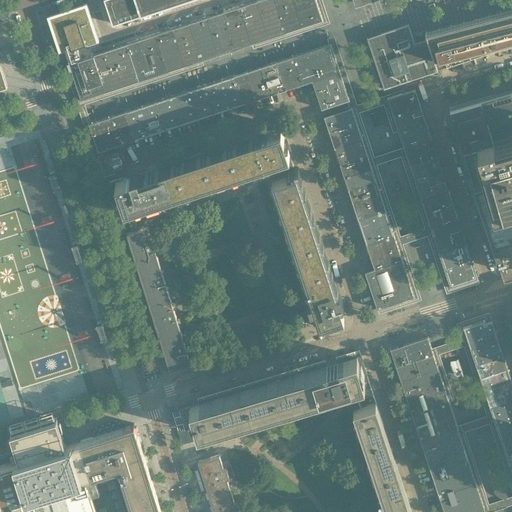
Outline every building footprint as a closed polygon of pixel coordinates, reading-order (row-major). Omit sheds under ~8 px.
[(81,100),(218,54),(323,19),(316,0),(254,0),(81,57),(77,46),(87,43),(97,40),(89,17),(85,4),(49,16),(60,50),(59,51),(63,63),(68,62),(81,100)] [(113,23),(183,0),(114,0),(113,2),(111,4),(110,7),(110,9),(110,12),(111,14),(113,23)] [(489,54),(511,47),(511,7),(426,33),(437,70),(489,54)] [(437,70),(426,33),(422,34),(419,35),(413,37),(409,23),(366,36),(370,45),(382,86),(437,70)] [(340,71),(331,42),(293,55),(302,83),(312,80),(340,71)] [(293,55),(276,60),(285,89),(302,83),(293,55)] [(276,60),(259,66),(269,94),(285,89),(276,60)] [(259,66),(247,70),(256,98),(269,94),(259,66)] [(247,70),(234,74),(244,103),(256,98),(247,70)] [(340,71),(312,80),(321,108),(349,99),(340,71)] [(244,103),(234,74),(222,78),(231,107),(244,103)] [(222,78),(207,83),(216,112),(231,107),(222,78)] [(207,83),(191,89),(200,117),(216,112),(207,83)] [(420,104),(414,88),(414,87),(386,97),(392,113),(420,104)] [(191,89),(155,100),(164,129),(200,117),(191,89)] [(511,89),(487,97),(460,105),(459,103),(452,105),(452,107),(449,108),(461,142),(464,147),(511,133),(511,89)] [(155,100),(138,106),(148,134),(164,129),(155,100)] [(426,121),(420,104),(392,113),(398,130),(426,121)] [(138,106),(126,110),(135,138),(148,134),(138,106)] [(336,111),(324,115),(323,116),(328,130),(357,121),(353,110),(352,106),(336,111)] [(126,110),(113,114),(123,143),(135,138),(126,110)] [(123,143),(113,114),(88,122),(98,150),(98,151),(123,143)] [(357,121),(328,130),(334,147),(362,137),(357,121)] [(426,121),(398,130),(403,147),(431,138),(426,121)] [(161,197),(252,167),(278,159),(277,156),(280,155),(289,153),(289,152),(280,126),(263,132),(123,178),(122,175),(107,180),(116,210),(160,195),(160,197),(161,197)] [(511,133),(464,147),(469,162),(473,176),(476,188),(501,271),(511,267),(511,133)] [(362,137),(334,147),(339,163),(368,154),(362,137)] [(431,138),(403,147),(409,164),(437,154),(431,138)] [(126,167),(120,148),(103,153),(103,154),(99,155),(102,162),(104,167),(108,172),(115,170),(115,171),(126,167)] [(289,153),(280,155),(282,160),(281,160),(285,171),(294,168),(289,153)] [(368,154),(339,163),(343,176),(372,167),(368,154)] [(437,154),(409,164),(414,180),(442,171),(437,154)] [(372,167),(343,176),(348,189),(376,179),(372,167)] [(442,171),(414,180),(420,197),(448,188),(442,171)] [(335,279),(321,239),(299,172),(271,181),(311,302),(314,309),(312,310),(314,318),(316,317),(319,326),(320,325),(321,327),(344,320),(343,318),(344,317),(338,301),(342,300),(335,279)] [(376,179),(348,189),(352,201),(380,191),(376,179)] [(29,183),(24,183),(38,239),(38,223),(46,223),(49,223),(58,221),(65,221),(60,201),(48,201),(44,202),(43,195),(30,195),(29,189),(29,183)] [(448,188),(420,197),(430,226),(458,217),(448,188)] [(380,191),(352,201),(357,218),(386,208),(380,191)] [(386,208),(357,218),(366,243),(394,233),(386,208)] [(458,217),(430,226),(438,251),(466,242),(458,217)] [(159,261),(156,254),(148,226),(127,233),(127,234),(124,235),(129,251),(132,250),(134,255),(131,256),(135,268),(159,261)] [(394,233),(366,243),(374,268),(402,258),(394,233)] [(466,242),(438,251),(443,268),(471,259),(466,242)] [(415,296),(402,258),(374,268),(365,271),(364,271),(377,308),(415,296)] [(471,259),(443,268),(450,287),(478,277),(471,259)] [(169,295),(167,288),(159,261),(135,268),(140,285),(143,284),(144,290),(142,290),(145,302),(169,295)] [(180,329),(178,323),(169,295),(145,302),(149,315),(152,314),(154,319),(155,324),(153,325),(156,334),(156,336),(180,329)] [(491,316),(465,325),(468,336),(466,337),(469,347),(477,344),(498,338),(491,316)] [(191,364),(189,357),(180,329),(156,336),(157,339),(159,344),(161,348),(164,352),(166,358),(163,359),(167,371),(170,370),(191,364)] [(398,345),(389,348),(395,365),(433,352),(428,335),(415,339),(398,345)] [(477,344),(469,347),(475,364),(503,354),(498,338),(477,344)] [(438,368),(438,366),(433,352),(395,365),(400,381),(438,368)] [(503,354),(475,364),(479,376),(507,367),(503,354)] [(200,439),(213,435),(355,392),(360,407),(365,405),(362,397),(373,393),(361,355),(190,406),(179,409),(185,429),(178,431),(182,444),(193,440),(200,439)] [(461,370),(457,359),(451,364),(455,374),(463,375),(461,370)] [(507,367),(479,376),(483,389),(511,379),(507,367)] [(444,384),(438,368),(400,381),(405,396),(444,384)] [(224,389),(226,394),(268,381),(266,376),(224,389)] [(11,379),(0,382),(0,384),(1,388),(13,384),(12,381),(11,379)] [(511,380),(511,379),(483,389),(489,405),(511,397),(511,380)] [(449,400),(444,384),(405,396),(411,413),(449,400)] [(376,401),(373,393),(362,397),(365,405),(376,401)] [(511,397),(489,405),(494,422),(511,416),(511,397)] [(458,425),(453,413),(449,400),(411,413),(419,438),(458,425)] [(411,511),(401,481),(383,425),(384,424),(376,401),(365,405),(360,407),(353,410),(383,500),(386,511),(411,511)] [(511,416),(494,422),(500,439),(511,434),(511,416)] [(18,455),(19,459),(15,460),(0,464),(0,500),(3,509),(3,511),(96,511),(86,478),(91,477),(79,440),(72,442),(65,444),(60,427),(57,417),(10,432),(16,450),(17,452),(18,455)] [(161,511),(147,464),(134,423),(79,440),(91,477),(105,472),(108,482),(121,478),(131,511),(161,511)] [(458,425),(419,438),(423,450),(462,438),(458,425)] [(511,434),(500,439),(505,456),(511,453),(511,434)] [(476,480),(462,438),(423,450),(437,492),(476,480)] [(230,489),(227,478),(219,454),(198,461),(200,468),(197,469),(204,490),(207,489),(209,496),(230,489)] [(484,511),(483,507),(485,506),(476,480),(437,492),(443,511),(484,511)] [(497,481),(496,481),(497,482),(494,483),(493,484),(493,486),(494,488),(494,490),(496,492),(497,494),(499,496),(501,497),(503,498),(504,498),(503,497),(506,496),(506,495),(506,493),(506,491),(505,488),(504,486),(503,485),(501,483),(499,482),(497,481)] [(237,511),(230,489),(209,496),(211,503),(209,504),(211,511),(237,511)]
